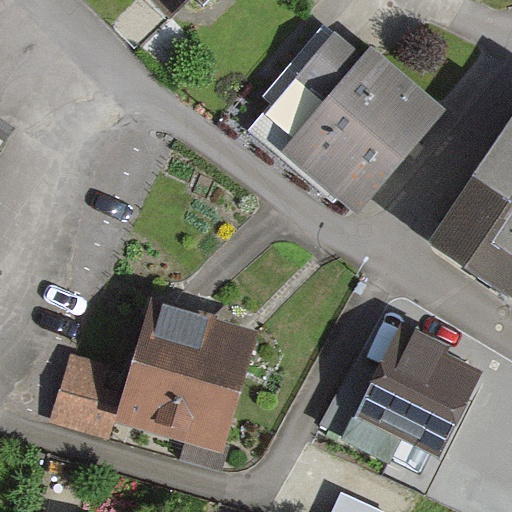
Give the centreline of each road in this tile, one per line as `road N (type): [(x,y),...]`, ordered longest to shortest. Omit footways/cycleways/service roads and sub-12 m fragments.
road 1 (residential): [(397,258),(282,461),(261,483),(219,486),(0,420)]
road 2 (residential): [(397,258),(448,171),(511,89)]
